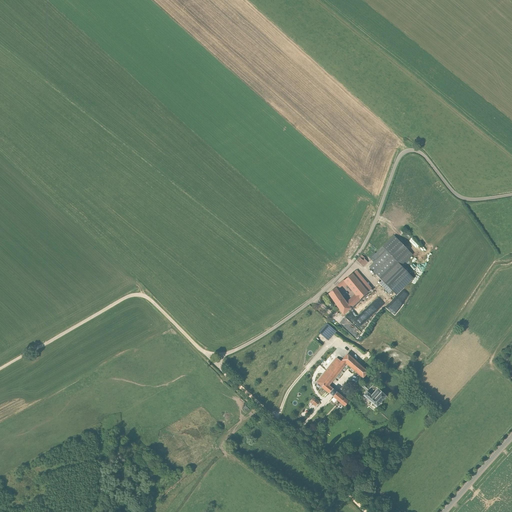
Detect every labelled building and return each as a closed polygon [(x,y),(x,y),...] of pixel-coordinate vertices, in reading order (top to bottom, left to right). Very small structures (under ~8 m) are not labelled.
[(397,232),(394,236),(408,250),(397,261),(407,272),(411,275),(425,261),(397,232)] [(369,267),(380,278),(397,261),(408,250),(394,236),(383,247),(370,259),(374,262),(369,267)] [(363,267),(368,262),(364,258),(362,255),(357,261),(363,267)] [(390,289),(407,272),(397,261),(380,278),(382,281),(390,289)] [(347,285),(354,293),(366,282),(356,270),(340,284),(344,288),(347,285)] [(411,275),(407,272),(390,289),(382,281),(380,284),(390,293),(393,291),(397,295),(414,279),(411,275)] [(366,282),(354,293),(356,295),(346,304),(344,301),(340,304),(339,302),(336,304),(343,315),(371,289),(366,282)] [(339,302),(340,304),(344,301),(335,288),(329,294),(336,304),(339,302)] [(359,328),(379,308),(374,303),(370,307),(364,300),(347,317),(359,328)] [(328,341),(336,331),(332,327),(327,323),(319,333),(328,341)] [(336,392),(333,389),(329,386),(346,363),(349,366),(354,370),(363,378),(368,372),(348,354),(343,360),(331,375),(326,371),(317,383),(322,387),(330,393),(333,396),(345,406),(348,402),(336,392)] [(377,407),(386,396),(378,388),(371,395),(367,392),(363,395),(377,407)] [(315,400),(313,398),(311,401),(312,402),(312,403),(316,407),(319,402),(316,399),(315,400)]
